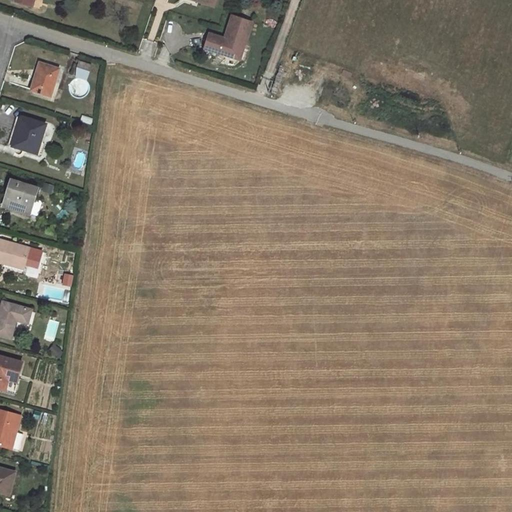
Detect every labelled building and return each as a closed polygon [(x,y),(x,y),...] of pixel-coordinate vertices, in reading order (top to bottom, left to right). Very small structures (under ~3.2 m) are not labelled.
[(244,48),(252,23),(232,16),(225,39),(209,34),(205,49),(221,54),(223,48),(232,51),(234,45),(244,48)] [(240,60),(244,48),(234,45),(232,51),(230,57),(240,60)] [(230,57),(232,51),(223,48),(221,54),(230,57)] [(92,65),(79,61),(77,67),(90,71),(92,65)] [(59,70),(40,64),(36,77),(38,78),(36,82),(34,82),(32,90),(50,96),(59,70)] [(90,71),(77,67),(74,76),(87,80),(90,71)] [(93,119),(83,115),(81,122),(91,125),(93,119)] [(46,125),(22,118),(13,146),(37,154),(46,125)] [(80,175),(71,172),(69,179),(78,182),(80,175)] [(38,189),(11,181),(3,207),(30,215),(30,213),(35,199),(38,189)] [(50,193),(43,191),(40,199),(47,201),(50,193)] [(30,213),(38,216),(42,203),(40,201),(35,199),(30,213)] [(30,248),(0,240),(0,262),(4,264),(5,260),(25,265),(30,248)] [(25,265),(5,260),(4,264),(3,266),(23,272),(25,265)] [(73,277),(65,275),(63,283),(71,285),(73,277)] [(32,310),(2,302),(0,311),(0,336),(11,339),(16,320),(28,324),(32,310)] [(53,342),(59,322),(49,319),(43,339),(53,342)] [(62,351),(54,344),(49,350),(57,356),(62,351)] [(17,381),(22,362),(0,356),(0,389),(5,391),(8,379),(17,381)] [(21,416),(0,410),(0,445),(12,449),(12,448),(16,432),(21,416)] [(42,413),(35,412),(33,419),(40,420),(42,413)] [(23,434),(16,432),(12,448),(19,450),(23,434)] [(0,468),(0,492),(9,495),(15,473),(0,468)]
